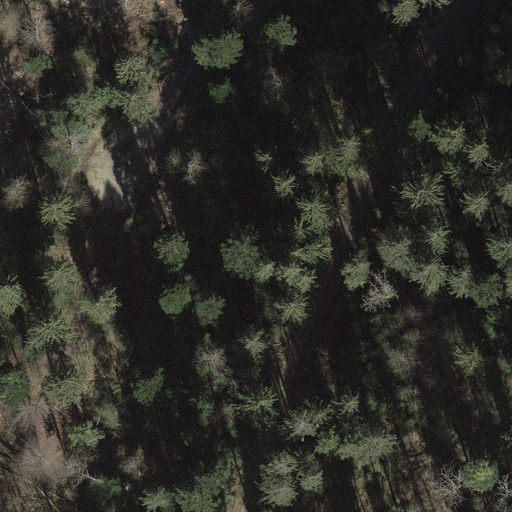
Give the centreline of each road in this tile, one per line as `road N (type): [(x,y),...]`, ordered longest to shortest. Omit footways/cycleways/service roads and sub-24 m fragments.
road 1 (track): [(460,0),(351,225),(251,511)]
road 2 (track): [(216,0),(209,34),(122,205),(26,446)]
